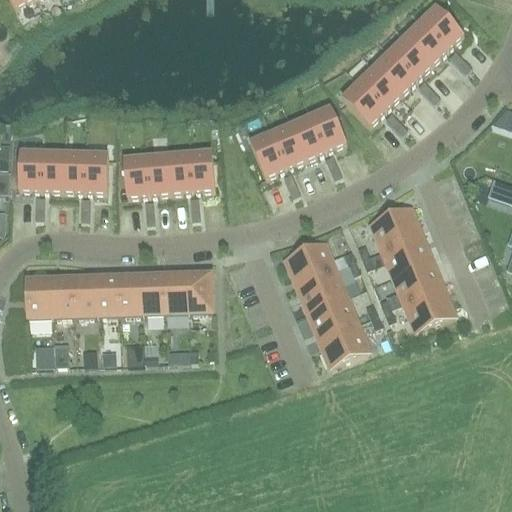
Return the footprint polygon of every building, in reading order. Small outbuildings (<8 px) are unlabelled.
[(4,0),(13,16),(33,7),(29,0),(4,0)] [(447,58),(462,43),(435,15),(420,30),(447,58)] [(431,73),(447,58),(420,30),(404,45),(431,73)] [(415,88),(431,73),(404,45),(388,60),(415,88)] [(453,58),(446,64),(454,73),(460,67),(453,58)] [(400,103),(415,88),(388,60),(373,75),(400,103)] [(460,67),(454,73),(462,81),(468,76),(460,67)] [(384,118),(400,103),(373,75),(357,90),(384,118)] [(369,133),(384,118),(357,90),(342,105),(369,133)] [(424,91),(418,97),(426,105),(432,100),(424,91)] [(432,100),(426,105),(433,114),(440,108),(432,100)] [(324,163),(344,156),(330,119),(310,127),(324,163)] [(391,121),(385,127),(392,135),(399,130),(391,121)] [(303,171),(324,163),(310,127),(289,135),(303,171)] [(399,130),(392,135),(400,144),(406,138),(399,130)] [(283,179),(303,171),(289,135),(269,142),(283,179)] [(263,187),(283,179),(269,142),(249,150),(263,187)] [(11,151),(0,150),(0,159),(11,160),(11,151)] [(18,199),(40,200),(41,161),(20,160),(18,199)] [(191,201),(212,199),(209,160),(188,162),(191,201)] [(40,200),(62,201),(63,162),(41,161),(40,200)] [(62,201),(83,202),(85,163),(63,162),(62,201)] [(169,202),(191,201),(188,162),(166,163),(169,202)] [(83,202),(105,202),(106,163),(85,163),(83,202)] [(148,204),(169,202),(166,163),(145,165),(148,204)] [(126,206),(148,204),(145,165),(123,167),(126,206)] [(331,169),(323,172),(327,183),(335,180),(331,169)] [(0,198),(9,199),(11,177),(0,177),(0,198)] [(335,180),(327,183),(331,194),(339,191),(335,180)] [(290,185),(282,188),(286,199),(294,196),(290,185)] [(294,196),(286,199),(290,209),(298,207),(294,196)] [(35,206),(35,218),(43,218),(44,207),(35,206)] [(196,206),(188,206),(188,218),(197,217),(196,206)] [(78,208),(77,219),(86,220),(86,208),(78,208)] [(152,209),(144,209),(144,221),(153,220),(152,209)] [(382,257),(421,240),(410,213),(370,229),(382,257)] [(197,217),(188,218),(189,229),(198,229),(197,217)] [(35,218),(34,229),(43,230),(43,218),(35,218)] [(77,219),(77,231),(85,231),(86,220),(77,219)] [(153,220),(144,221),(145,232),(154,232),(153,220)] [(393,283),(432,267),(421,240),(382,257),(393,283)] [(324,248),(285,265),(296,292),(336,276),(324,248)] [(370,262),(365,251),(358,254),(363,265),(370,262)] [(356,268),(352,257),(344,260),(349,271),(356,268)] [(363,265),(367,276),(375,273),(370,262),(363,265)] [(404,310),(443,293),(432,267),(393,283),(404,310)] [(356,268),(349,271),(353,282),(361,279),(356,268)] [(308,319),(347,302),(336,276),(296,292),(308,319)] [(211,280),(188,281),(189,320),(213,319),(211,280)] [(188,281),(165,282),(166,321),(189,320),(188,281)] [(142,282),(120,283),(121,322),(144,321),(142,282)] [(165,282),(142,282),(144,321),(166,321),(165,282)] [(121,322),(120,283),(97,284),(98,323),(121,322)] [(97,284),(74,285),(75,324),(98,323),(97,284)] [(52,324),(51,285),(28,286),(29,325),(52,324)] [(75,324),(74,285),(51,285),(52,324),(75,324)] [(443,293),(404,310),(416,337),(455,321),(443,293)] [(319,345),(358,329),(347,302),(308,319),(319,345)] [(387,304),(380,307),(385,318),(392,315),(387,304)] [(373,310),(366,313),(371,324),(378,321),(373,310)] [(392,315),(385,318),(389,330),(396,327),(392,315)] [(378,321),(371,324),(375,335),(383,332),(378,321)] [(370,356),(358,329),(319,345),(330,373),(370,356)] [(96,356),(85,356),(85,372),(96,372),(96,356)] [(191,369),(191,368),(190,356),(179,357),(179,369),(191,369)] [(199,368),(199,356),(190,356),(191,368),(199,368)] [(102,358),(103,372),(117,371),(116,357),(102,358)] [(144,357),(127,358),(128,371),(145,370),(144,357)] [(146,370),(158,370),(158,360),(145,360),(146,370)] [(52,361),(37,361),(37,373),(52,373),(52,361)]
